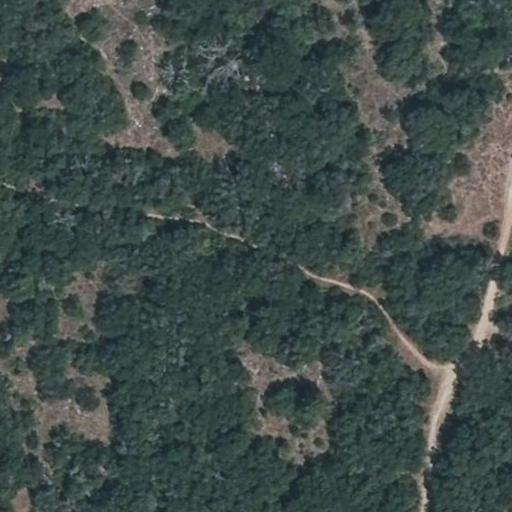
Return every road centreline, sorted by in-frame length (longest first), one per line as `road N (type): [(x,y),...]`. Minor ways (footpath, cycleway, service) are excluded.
road 1 (track): [(0,178),(187,226),(383,302),(418,345),(459,370),(485,329),(511,340)]
road 2 (track): [(431,511),(485,329),(511,195)]
